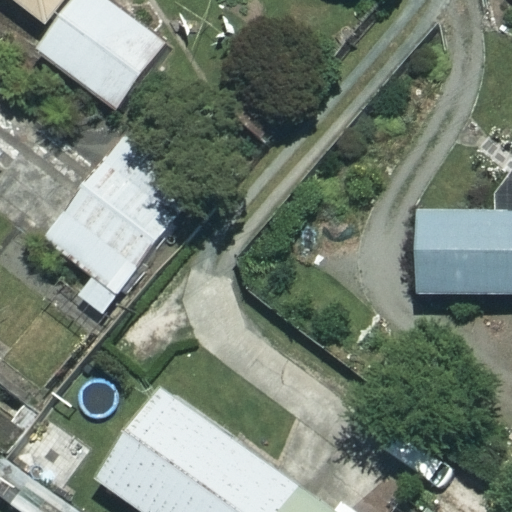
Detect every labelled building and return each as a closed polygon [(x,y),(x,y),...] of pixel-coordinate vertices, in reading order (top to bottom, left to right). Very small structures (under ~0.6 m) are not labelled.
[(70,0),(8,0),(46,30),(70,0)] [(173,52),(102,0),(83,0),(42,57),(125,118),(173,52)] [(202,197),(129,141),(49,244),(96,281),(81,299),(107,320),(202,197)] [(511,216),(422,217),(423,302),(511,301),(511,216)] [(135,511),(291,511),(304,494),(165,396),(101,488),(135,511)] [(330,511),(304,494),(291,511),(440,511),(433,507),(429,511),(330,511)]
